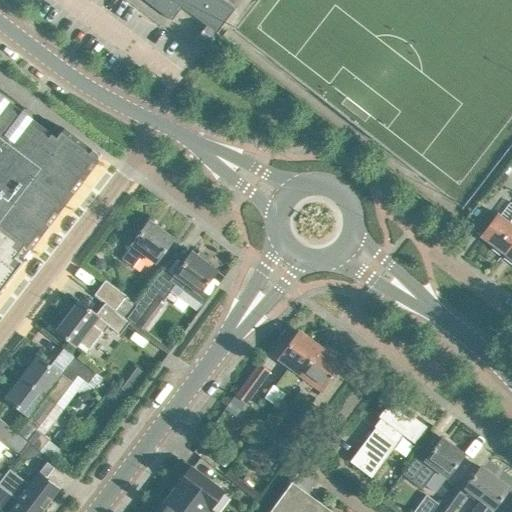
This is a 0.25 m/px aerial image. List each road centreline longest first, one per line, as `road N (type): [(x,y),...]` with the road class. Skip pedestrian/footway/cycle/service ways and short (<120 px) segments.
road 1 (tertiary): [(250,307),(95,511)]
road 2 (residential): [(131,160),(0,335)]
road 3 (tertiary): [(155,121),(73,78),(0,22)]
road 4 (residential): [(392,347),(306,467),(323,478)]
